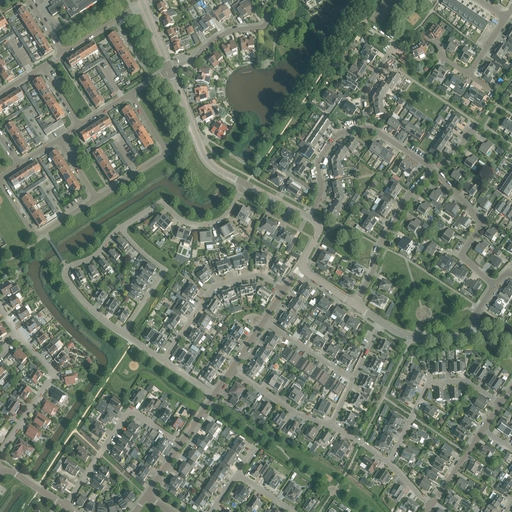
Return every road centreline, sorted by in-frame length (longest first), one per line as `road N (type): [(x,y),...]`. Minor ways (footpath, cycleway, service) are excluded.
road 1 (residential): [(65,506),(130,409),(182,443)]
road 2 (residential): [(159,360),(213,286),(256,274),(283,290)]
road 3 (residential): [(388,463),(428,383),(465,381),(498,401)]
road 4 (residential): [(492,287),(459,256),(481,222),(432,169)]
road 5 (residential): [(354,304),(378,245),(432,169)]
road 6 (residential): [(119,229),(160,203),(190,223),(211,222),(243,185)]
road 7 (residential): [(95,199),(165,153),(128,94)]
road 8 (residential): [(123,333),(65,275),(119,229)]
road 9 (tertiary): [(243,185),(210,164),(168,69)]
road 10 (residential): [(0,450),(49,377),(17,334)]
road 11 (residential): [(168,69),(230,30),(261,27),(281,0)]
road 12 (residential): [(0,180),(36,236),(95,199)]
road 13 (residential): [(123,333),(163,270),(119,229)]
